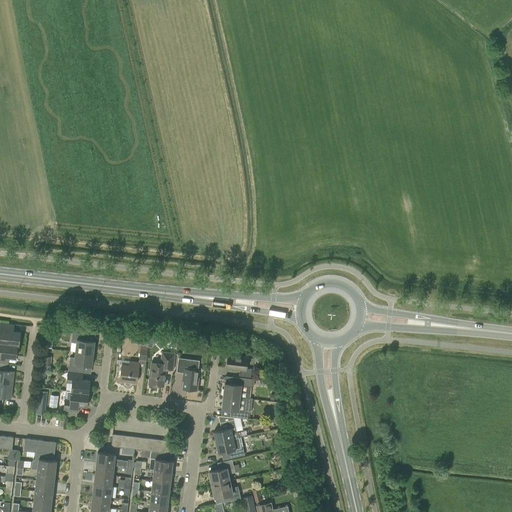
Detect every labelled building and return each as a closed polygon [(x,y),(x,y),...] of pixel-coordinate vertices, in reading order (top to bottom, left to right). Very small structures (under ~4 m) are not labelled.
[(0,342),(18,345),(19,333),(14,332),(14,324),(0,322),(0,342)] [(72,342),(75,343),(74,352),(92,354),(94,341),(95,333),(73,331),(72,342)] [(149,336),(142,335),(141,346),(138,361),(146,362),(148,346),(149,336)] [(187,341),(179,340),(178,347),(186,348),(187,341)] [(18,345),(0,342),(0,355),(15,357),(16,345),(18,345)] [(148,385),(162,387),(164,369),(169,370),(169,369),(173,370),(175,353),(161,351),(160,364),(151,362),(148,385)] [(92,354),(74,352),(73,360),(69,360),(68,371),(83,373),(91,373),(91,367),(90,367),(92,354)] [(228,356),(226,368),(239,369),(238,376),(250,377),(251,369),(246,368),(247,358),(228,356)] [(196,378),(197,370),(184,369),(185,359),(178,358),(177,371),(182,372),(181,376),(183,377),(181,389),(196,391),(197,378),(196,378)] [(127,365),(121,364),(119,381),(136,383),(138,362),(128,361),(127,365)] [(0,383),(11,385),(13,372),(6,371),(7,364),(0,363),(0,383)] [(66,382),(70,383),(69,391),(87,393),(89,381),(82,380),(83,373),(68,371),(66,382)] [(225,377),(224,383),(223,396),(239,397),(245,398),(246,398),(248,386),(253,387),(253,380),(251,380),(251,379),(225,377)] [(10,399),(11,385),(0,383),(0,403),(2,404),(3,398),(10,399)] [(87,393),(69,391),(68,399),(64,399),(63,410),(78,412),(79,406),(86,407),(87,393)] [(245,398),(239,397),(223,396),(221,409),(230,410),(229,417),(247,419),(248,412),(244,411),(245,398)] [(213,431),(215,443),(241,437),(240,433),(237,431),(234,419),(219,423),(221,429),(213,431)] [(276,431),(280,445),(286,443),(282,429),(276,431)] [(110,446),(117,447),(119,435),(112,434),(110,446)] [(244,455),(241,437),(215,443),(217,452),(221,452),(221,454),(226,453),(227,459),(244,455)] [(150,458),(155,459),(153,470),(171,472),(172,461),(170,460),(171,453),(170,453),(165,453),(159,452),(153,451),(151,451),(150,458)] [(55,460),(52,459),(53,454),(47,453),(41,453),(35,452),(35,459),(32,461),(31,468),(36,469),(54,471),(55,460)] [(114,465),(126,467),(132,467),(133,460),(127,459),(127,460),(114,459),(115,454),(98,452),(96,463),(114,465)] [(8,466),(14,467),(15,460),(9,459),(2,458),(2,465),(8,466)] [(211,485),(229,481),(227,474),(235,472),(232,459),(217,462),(218,469),(208,471),(211,485)] [(114,465),(96,463),(95,474),(112,476),(114,465)] [(14,473),(14,467),(8,466),(8,473),(6,472),(5,477),(13,477),(14,473)] [(54,471),(36,469),(35,480),(53,482),(54,471)] [(152,481),(169,483),(171,472),(153,470),(152,481)] [(112,476),(95,474),(94,485),(111,487),(112,476)] [(12,488),(13,477),(5,477),(5,481),(7,481),(6,482),(4,481),(3,487),(6,487),(12,488)] [(53,482),(35,480),(34,490),(51,492),(53,482)] [(151,491),(168,493),(169,483),(152,481),(151,491)] [(238,486),(230,488),(229,481),(211,485),(214,498),(215,498),(216,503),(240,498),(238,486)] [(111,487),(94,485),(93,496),(110,498),(111,487)] [(51,492),(34,490),(32,501),(50,503),(51,492)] [(168,493),(151,491),(150,502),(167,504),(168,493)] [(110,498),(93,496),(91,506),(109,508),(110,498)] [(253,503),(252,496),(245,498),(246,504),(253,503)] [(49,511),(50,503),(32,501),(31,511),(34,511),(49,511)] [(150,502),(148,511),(145,511),(136,511),(137,504),(131,503),(130,511),(136,511),(139,511),(166,511),(167,504),(150,502)] [(287,511),(284,511),(271,511),(269,502),(256,505),(257,511),(287,511)] [(223,511),(221,503),(213,505),(214,511),(223,511)]
